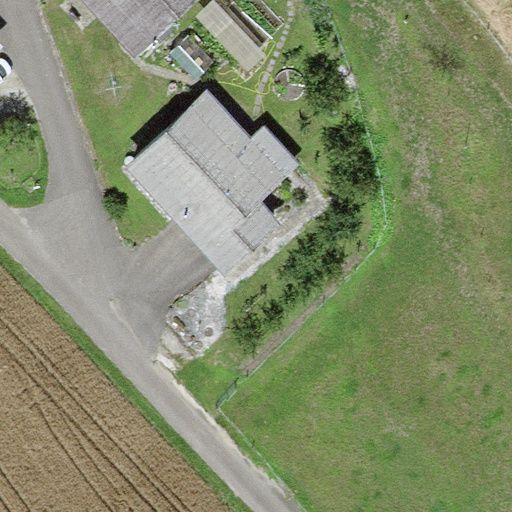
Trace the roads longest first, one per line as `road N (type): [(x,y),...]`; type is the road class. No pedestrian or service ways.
road 1 (unclassified): [(277,511),(0,215)]
road 2 (track): [(358,0),(511,351)]
